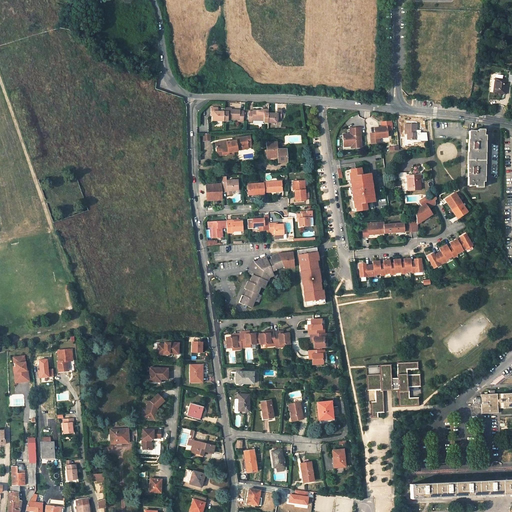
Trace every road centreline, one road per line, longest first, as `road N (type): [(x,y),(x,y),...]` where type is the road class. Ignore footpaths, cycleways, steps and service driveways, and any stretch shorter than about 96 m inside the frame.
road 1 (residential): [(419,472),(419,437),(511,358)]
road 2 (residential): [(178,368),(165,511)]
road 3 (residential): [(342,254),(431,241),(449,228),(438,208)]
road 4 (unclassified): [(319,101),(191,96)]
